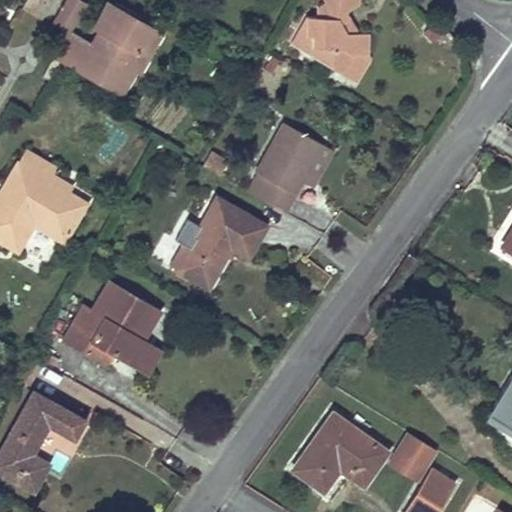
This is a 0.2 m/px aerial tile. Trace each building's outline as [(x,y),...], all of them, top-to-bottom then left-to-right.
[(51,0),(26,0),(23,6),(42,17),(51,0)] [(83,3),(79,0),(66,0),(53,24),(66,32),(83,3)] [(323,0),(322,1),(321,8),(308,7),(309,26),(312,26),(309,55),(336,71),(345,70),(352,58),(350,53),(366,53),(367,33),(343,32),(338,23),(347,18),(344,11),(354,5),(354,0),(323,0)] [(151,27),(106,1),(92,26),(107,35),(114,40),(105,54),(97,50),(66,32),(52,57),(120,96),(135,70),(145,52),(140,48),(151,27)] [(161,34),(151,27),(140,48),(145,52),(135,70),(139,73),(161,34)] [(114,40),(107,35),(97,50),(105,54),(114,40)] [(322,146),(284,122),(253,174),(257,176),(246,192),(283,212),(300,183),(322,146)] [(48,165),(16,146),(0,173),(0,243),(1,244),(17,216),(53,239),(77,200),(61,191),(40,179),(44,171),(48,165)] [(334,152),(322,146),(300,183),(312,189),(334,152)] [(224,160),(210,151),(201,166),(215,174),(224,160)] [(65,184),(44,171),(40,179),(61,191),(65,184)] [(174,270),(206,289),(228,251),(244,260),(265,226),(216,196),(199,224),(187,217),(175,238),(189,245),(174,270)] [(511,230),(501,247),(502,247),(498,254),(511,262),(511,230)] [(158,310),(109,281),(91,309),(85,305),(64,340),(85,353),(92,341),(111,353),(139,369),(153,346),(141,338),(158,310)] [(111,353),(92,341),(85,353),(104,364),(111,353)] [(161,350),(153,346),(139,369),(147,374),(161,350)] [(511,376),(484,420),(511,437),(511,376)] [(33,392),(0,447),(0,472),(32,491),(48,463),(32,454),(49,424),(73,438),(83,420),(33,392)] [(386,453),(333,414),(293,471),(322,492),(339,469),(363,486),(386,453)] [(387,465),(422,480),(437,445),(402,430),(387,465)] [(436,511),(454,484),(433,471),(407,511),(436,511)]
